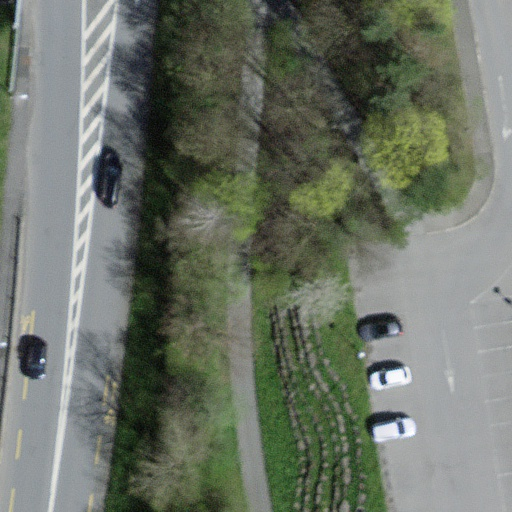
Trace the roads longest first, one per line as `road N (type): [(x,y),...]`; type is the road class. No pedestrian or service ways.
road 1 (motorway): [(428,0),(509,511)]
road 2 (primary): [(67,392),(113,193),(134,0)]
road 3 (primary): [(60,0),(67,392)]
road 4 (primary): [(67,392),(48,511)]
